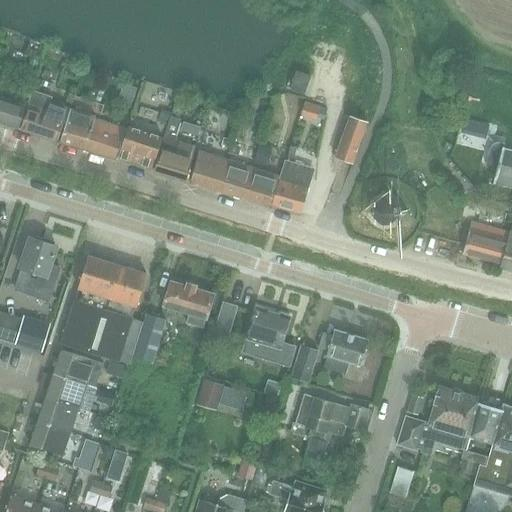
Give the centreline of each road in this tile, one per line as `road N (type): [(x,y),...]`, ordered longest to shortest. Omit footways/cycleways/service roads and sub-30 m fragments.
road 1 (tertiary): [(0,185),(420,312)]
road 2 (residential): [(328,241),(0,138)]
road 3 (residential): [(328,241),(380,111),(388,66),(376,30),(346,0)]
road 4 (residential): [(360,511),(420,312)]
road 5 (residential): [(511,290),(328,241)]
